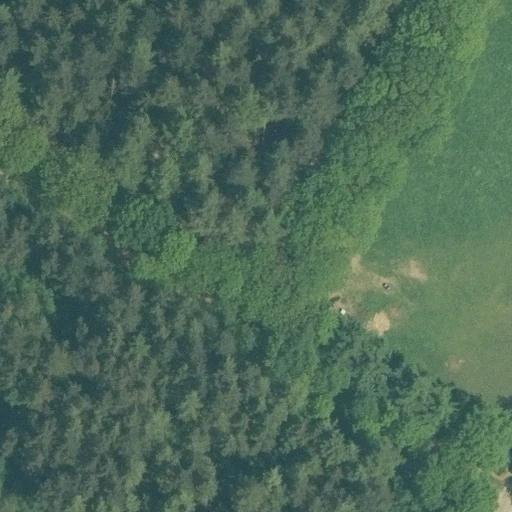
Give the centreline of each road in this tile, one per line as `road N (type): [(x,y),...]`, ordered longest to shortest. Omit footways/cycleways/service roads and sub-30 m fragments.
road 1 (track): [(510,496),(153,267)]
road 2 (unknown): [(253,0),(119,246),(0,173)]
